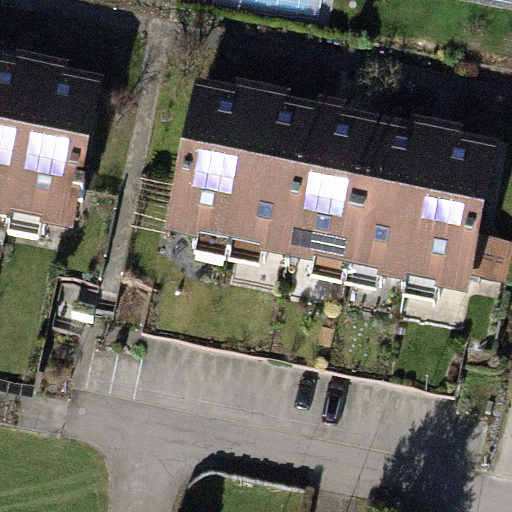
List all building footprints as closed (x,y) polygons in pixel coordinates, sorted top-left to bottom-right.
[(35,78),(0,71),(0,215),(9,217),(35,78)] [(102,91),(35,78),(9,217),(76,230),(102,91)] [(190,107),(164,246),(224,258),(250,119),(190,107)] [(282,268),(308,129),(250,119),(224,258),(282,268)] [(346,280),(372,141),(308,129),(282,268),(346,280)] [(435,153),(372,141),(346,280),(409,292),(435,153)] [(492,164),(435,153),(409,292),(466,303),(492,164)]
